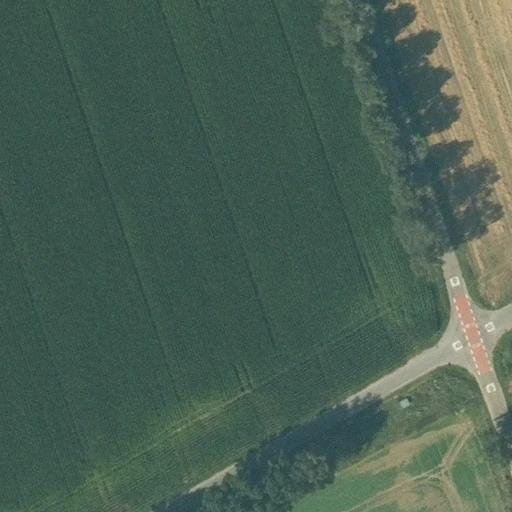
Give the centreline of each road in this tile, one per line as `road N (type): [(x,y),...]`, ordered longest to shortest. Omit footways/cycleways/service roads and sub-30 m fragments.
road 1 (unclassified): [(475,334),(156,511)]
road 2 (unclassified): [(361,0),(475,334)]
